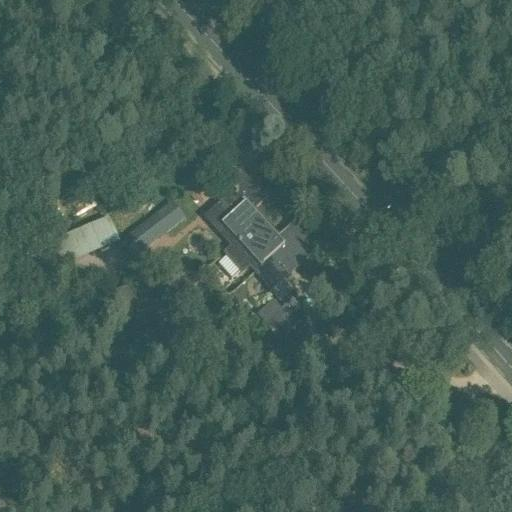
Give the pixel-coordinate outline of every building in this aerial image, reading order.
[(227,234),(253,210),(266,198),(254,186),(252,188),(241,176),(228,188),(233,194),(207,221),(222,237),(227,233),(227,234)] [(182,222),(169,206),(120,243),(133,260),(182,222)] [(267,250),(280,239),(253,210),(227,234),(253,262),(249,266),(255,274),(274,257),(267,250)] [(295,292),(283,280),(312,254),(302,243),(304,241),(292,228),(280,239),(267,250),(274,257),(255,274),(271,291),(269,293),(280,306),(295,292)] [(150,311),(140,283),(110,295),(121,322),(150,311)] [(287,304),(264,326),(270,333),(288,335),(302,321),(287,304)]
